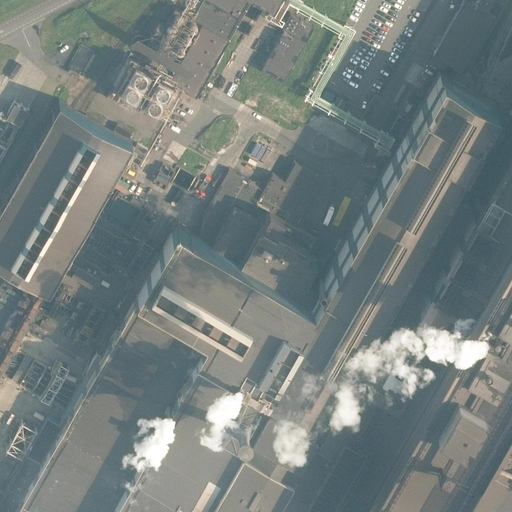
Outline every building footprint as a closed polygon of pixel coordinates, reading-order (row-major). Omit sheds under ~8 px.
[(120,69),(112,82),(130,92),(134,95),(149,103),(165,112),(178,88),(180,86),(181,86),(187,90),(194,94),(195,94),(195,93),(198,89),(199,87),(200,85),(228,37),(227,37),(227,36),(228,36),(230,32),(231,30),(231,29),(233,26),(235,23),(236,20),(243,8),(244,7),(247,0),(251,0),(253,1),(254,1),(268,10),(269,10),(272,12),(276,4),(278,0),(200,0),(199,4),(198,4),(196,8),(195,10),(194,12),(193,13),(193,14),(191,16),(181,10),(174,7),(174,6),(171,12),(169,15),(164,24),(163,24),(157,20),(149,34),(156,38),(144,60),(139,57),(130,52),(127,56),(120,69)] [(492,0),(462,0),(432,54),(463,72),(494,16),(486,11),(492,0)] [(262,64),(259,68),(281,81),(288,68),(313,25),(303,19),(297,17),(293,14),(289,12),(281,26),(283,27),(293,32),(292,34),(291,35),(290,37),(280,32),(280,31),(280,32),(277,37),(274,43),(265,57),(264,60),(262,64)] [(78,44),(70,65),(83,70),(91,49),(78,44)] [(0,511),(201,511),(208,500),(209,499),(212,501),(214,498),(224,504),(222,507),(223,507),(225,508),(231,511),(511,511),(511,123),(499,147),(497,151),(495,153),(471,196),(469,195),(461,190),(460,190),(483,150),(488,140),(481,137),(477,135),(479,132),(481,127),(482,126),(495,103),(480,94),(477,92),(472,90),(467,87),(461,83),(450,77),(449,76),(439,71),(438,70),(426,91),(423,96),(410,119),(410,120),(403,132),(400,137),(394,148),(389,157),(388,159),(386,162),(371,189),(368,194),(364,201),(361,207),(350,226),(316,285),(315,284),(304,278),(315,260),(314,260),(304,254),(315,234),(314,234),(314,235),(313,234),(309,232),(296,224),(316,189),(317,188),(323,176),(294,160),(293,163),(283,179),(283,178),(279,176),(271,171),(271,172),(270,174),(264,184),(263,186),(257,183),(258,180),(256,183),(249,179),(238,173),(232,170),(228,167),(209,201),(202,212),(198,232),(198,235),(196,234),(188,229),(184,227),(181,225),(179,224),(176,222),(174,222),(171,226),(170,230),(166,235),(166,236),(165,237),(163,236),(159,243),(159,244),(158,244),(161,245),(159,249),(156,253),(154,251),(152,253),(152,254),(139,277),(138,278),(137,280),(140,282),(138,285),(136,289),(131,287),(121,306),(122,306),(115,318),(109,314),(108,314),(95,335),(95,336),(93,339),(94,340),(97,342),(100,343),(95,352),(90,362),(88,365),(85,370),(82,375),(76,384),(76,385),(63,407),(63,408),(63,409),(56,420),(46,415),(45,417),(40,425),(40,426),(39,427),(23,454),(22,457),(21,459),(16,468),(15,469),(14,470),(14,471),(10,479),(9,480),(4,488),(3,490),(0,488),(0,511)] [(57,98),(0,199),(0,259),(49,286),(56,274),(55,273),(60,263),(61,264),(64,266),(73,270),(70,276),(93,289),(100,278),(64,257),(75,238),(73,238),(84,218),(86,219),(90,211),(91,212),(102,191),(131,139),(128,138),(131,131),(116,123),(112,129),(79,110),(57,98)] [(13,100),(5,114),(19,123),(28,108),(13,100)] [(0,126),(0,152),(15,124),(7,120),(3,128),(0,126)] [(136,142),(127,158),(137,164),(146,148),(138,143),(136,142)] [(261,145),(255,156),(265,162),(271,151),(261,145)] [(391,146),(385,155),(387,156),(388,157),(394,147),(391,146)] [(161,162),(151,180),(164,187),(174,169),(161,162)] [(141,219),(132,234),(138,237),(144,227),(146,223),(141,219)] [(31,322),(29,321),(26,319),(18,332),(22,334),(24,334),(31,322)] [(9,446),(20,452),(24,444),(13,438),(9,446)]
